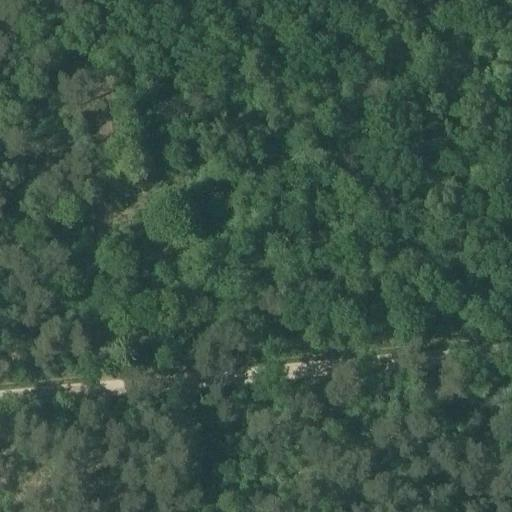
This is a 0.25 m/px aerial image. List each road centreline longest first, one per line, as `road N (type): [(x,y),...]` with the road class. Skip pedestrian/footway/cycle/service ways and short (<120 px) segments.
road 1 (track): [(511,351),(0,395)]
road 2 (track): [(100,0),(103,386)]
road 3 (track): [(219,511),(209,377)]
